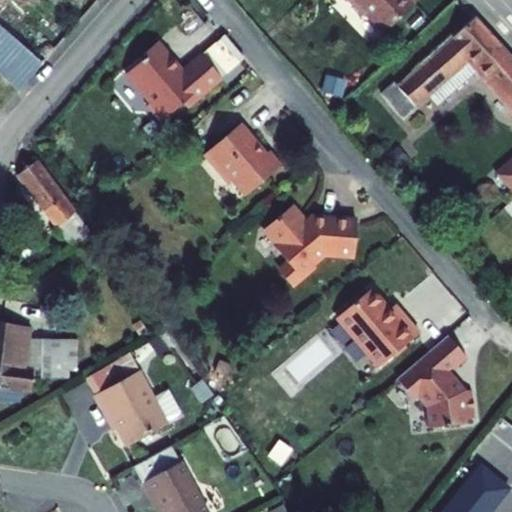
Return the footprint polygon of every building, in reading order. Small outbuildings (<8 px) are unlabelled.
[(335,0),(355,21),(358,19),(375,39),(410,8),(403,0),(335,0)] [(511,58),(475,16),(399,86),(395,81),(383,93),(422,133),(453,105),(437,88),(475,55),(511,98),(511,58)] [(36,65),(0,26),(0,72),(14,87),(36,65)] [(179,68),(153,40),(137,53),(140,56),(121,74),(146,102),(143,106),(157,122),(180,102),(184,106),(241,56),(219,32),(179,68)] [(266,149),(239,120),(204,150),(204,157),(227,182),(232,177),(247,192),(282,161),(269,147),(266,149)] [(511,155),(493,170),(511,193),(511,155)] [(34,160),(16,173),(65,240),(84,226),(34,160)] [(304,225),(288,206),(268,224),(267,230),(279,244),(274,248),(286,261),(281,265),(281,273),(286,281),(295,281),(314,265),(310,262),(322,253),(352,253),(352,217),(312,217),(304,225)] [(371,289),(337,317),(380,367),(419,332),(394,304),(388,308),(371,289)] [(31,324),(0,319),(0,404),(21,408),(24,392),(34,393),(35,378),(70,377),(70,345),(38,347),(36,368),(26,367),(31,324)] [(448,335),(396,379),(415,401),(418,398),(426,407),(431,431),(471,424),(471,418),(478,418),(473,391),(464,393),(454,381),(454,378),(454,375),(453,374),(450,373),(448,372),(451,368),(453,370),(467,357),(448,335)] [(124,347),(80,374),(102,415),(106,413),(121,441),(163,417),(124,347)] [(175,457),(137,478),(144,492),(149,489),(161,511),(200,511),(205,510),(175,457)] [(479,465),(443,511),(489,511),(508,488),(479,465)]
